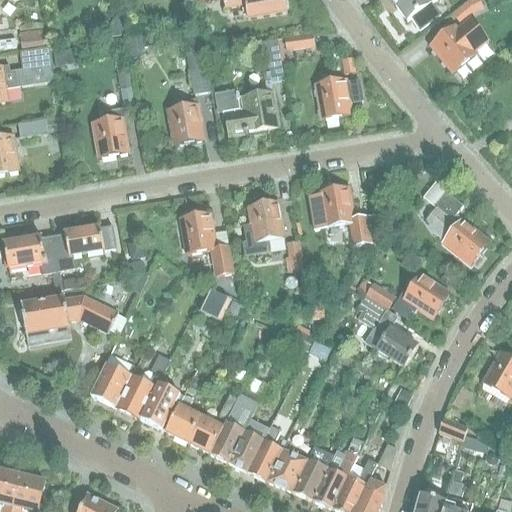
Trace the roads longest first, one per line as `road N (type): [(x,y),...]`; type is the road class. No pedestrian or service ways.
road 1 (residential): [(0,215),(434,135)]
road 2 (residential): [(399,511),(426,415),(470,330),(511,277)]
road 3 (residential): [(165,492),(0,408)]
road 4 (residential): [(434,135),(336,0)]
